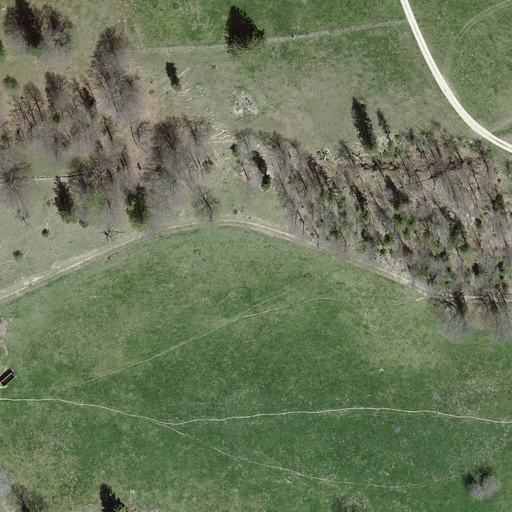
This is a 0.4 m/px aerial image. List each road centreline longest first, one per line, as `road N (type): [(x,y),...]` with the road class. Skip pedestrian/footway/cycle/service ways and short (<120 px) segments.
road 1 (track): [(0,300),(144,239),(227,224),(293,240),(431,294),(511,303)]
road 2 (track): [(404,0),(458,110),(511,152)]
